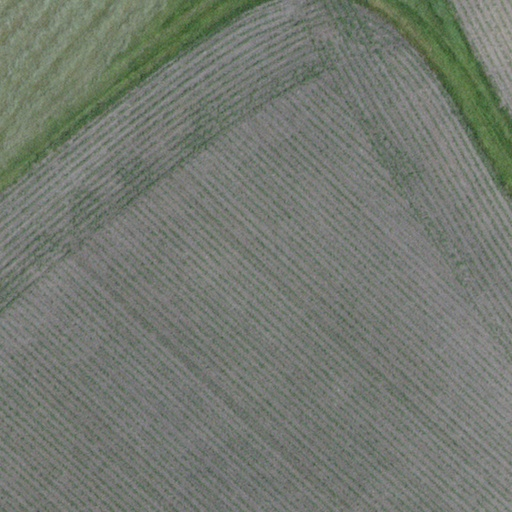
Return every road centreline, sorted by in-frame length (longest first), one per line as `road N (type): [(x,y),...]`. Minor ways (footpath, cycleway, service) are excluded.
road 1 (track): [(214,0),(0,186)]
road 2 (track): [(511,160),(416,0)]
